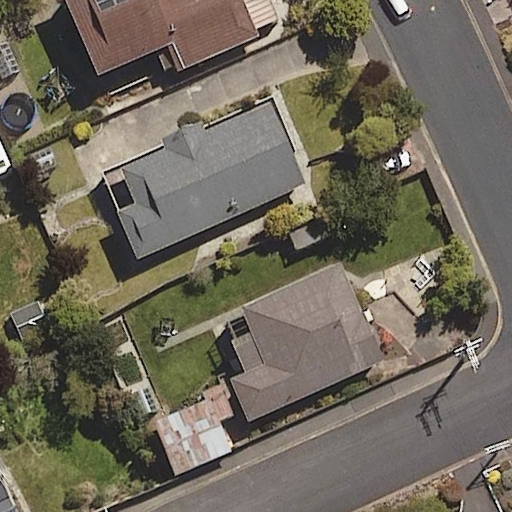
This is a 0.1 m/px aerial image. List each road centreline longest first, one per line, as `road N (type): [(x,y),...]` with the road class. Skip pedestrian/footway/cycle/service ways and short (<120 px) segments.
road 1 (residential): [(511,395),(261,511)]
road 2 (residential): [(415,0),(511,222)]
